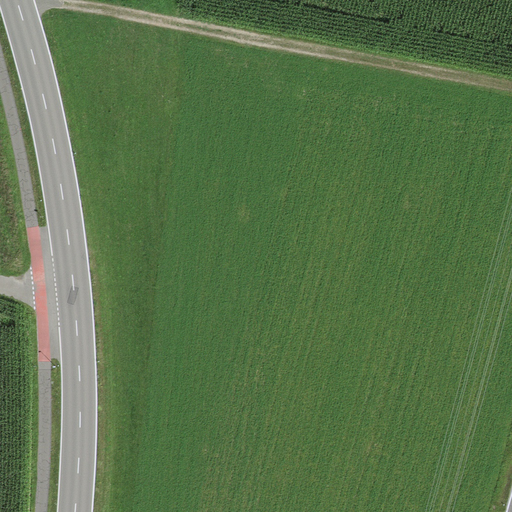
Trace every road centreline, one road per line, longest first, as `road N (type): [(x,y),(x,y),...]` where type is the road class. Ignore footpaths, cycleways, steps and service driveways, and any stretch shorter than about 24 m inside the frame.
road 1 (secondary): [(74,511),(75,297),(57,167),(15,0)]
road 2 (track): [(52,0),(511,85)]
